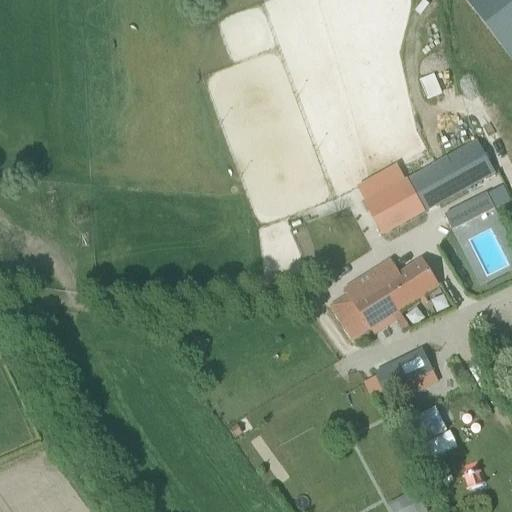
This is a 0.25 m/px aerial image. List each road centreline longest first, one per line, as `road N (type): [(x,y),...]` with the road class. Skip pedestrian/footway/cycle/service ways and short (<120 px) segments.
road 1 (track): [(311,299),(123,310),(0,293)]
road 2 (unclassified): [(311,299),(324,331),(359,360),(511,297)]
